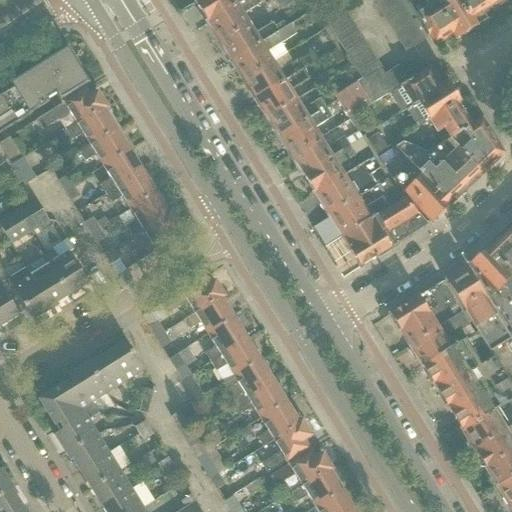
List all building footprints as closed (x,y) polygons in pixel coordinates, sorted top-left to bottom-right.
[(201,0),(195,4),(207,23),(243,0),(201,0)] [(243,0),(207,23),(214,34),(213,36),(217,43),(248,24),(242,14),(260,4),(256,0),(243,0)] [(274,0),(280,10),(296,0),(274,0)] [(382,0),(375,5),(381,14),(400,2),(398,0),(382,0)] [(418,0),(415,0),(411,3),(408,5),(434,46),(453,34),(434,4),(431,0),(423,0),(420,2),(419,0),(418,0)] [(431,0),(434,4),(442,17),(453,34),(456,39),(477,26),(460,0),(431,0)] [(484,0),(460,0),(477,26),(486,20),(481,13),(490,8),(484,0)] [(381,14),(387,24),(406,12),(400,2),(381,14)] [(325,23),(331,33),(350,21),(344,11),(325,23)] [(387,24),(393,33),(412,22),(406,12),(387,24)] [(331,33),(337,42),(356,30),(350,21),(331,33)] [(281,22),(274,27),(277,32),(285,27),(281,22)] [(393,33),(399,43),(418,31),(412,22),(393,33)] [(248,24),(217,43),(221,50),(224,50),(231,61),(260,43),(277,32),(274,27),(272,24),(255,34),(248,24)] [(260,43),(231,61),(237,72),(237,75),(241,81),(272,62),(286,53),(280,44),(296,34),(290,24),(285,27),(277,32),(260,43)] [(337,42),(343,52),(362,40),(356,30),(337,42)] [(418,31),(399,43),(405,52),(424,41),(418,31)] [(343,52),(349,61),(368,49),(362,40),(343,52)] [(29,115),(48,103),(47,101),(55,96),(59,102),(88,84),(67,49),(9,85),(11,88),(29,115)] [(349,61),(355,71),(374,59),(368,49),(349,61)] [(305,56),(296,61),(301,70),(311,64),(305,56)] [(355,71),(361,80),(380,69),(374,59),(355,71)] [(428,70),(422,60),(407,70),(413,79),(428,70)] [(248,88),(254,99),(301,70),(296,61),(279,72),(272,62),(241,81),(245,88),(248,88)] [(403,86),(413,79),(407,70),(403,64),(393,70),(403,86)] [(394,91),(389,95),(400,113),(405,111),(442,87),(430,68),(428,70),(413,79),(403,86),(394,91)] [(384,76),(380,69),(361,80),(335,97),(349,120),(360,113),(389,95),(394,91),(384,76)] [(261,114),(265,120),(296,100),(290,91),(308,80),(301,70),(254,99),(261,110),(261,114)] [(394,91),(403,86),(393,70),(384,76),(394,91)] [(417,129),(428,122),(460,102),(448,83),(442,87),(405,111),(417,129)] [(11,88),(0,95),(0,133),(29,115),(11,88)] [(63,104),(35,121),(41,131),(68,114),(75,126),(76,126),(80,123),(102,109),(104,108),(96,94),(88,99),(83,91),(66,101),(63,104)] [(272,127),(278,138),(325,109),(320,100),(302,110),(296,100),(265,120),(269,127),(272,127)] [(443,131),(448,139),(471,126),(464,114),(467,112),(460,102),(428,122),(436,135),(443,131)] [(75,126),(66,132),(72,141),(81,135),(88,147),(115,131),(113,129),(114,125),(111,120),(108,119),(106,116),(102,110),(102,109),(80,123),(76,126),(75,126)] [(285,151),(289,158),(320,139),(314,129),(331,118),(325,109),(278,138),(285,149),(285,151)] [(360,113),(349,120),(357,133),(358,133),(368,127),(360,113)] [(471,126),(448,139),(449,140),(458,148),(483,174),(500,158),(502,150),(482,119),(471,126)] [(88,147),(79,153),(84,161),(85,162),(94,156),(101,168),(128,152),(127,150),(127,147),(124,141),(121,141),(115,131),(88,147)] [(296,166),(302,176),(362,139),(358,133),(357,133),(345,141),(344,138),(327,149),(320,139),(289,158),(295,167),(296,166)] [(368,141),(377,155),(387,149),(378,134),(368,141)] [(9,138),(0,143),(0,146),(11,165),(17,162),(22,158),(9,138)] [(362,139),(302,176),(315,196),(344,178),(343,176),(339,169),(338,167),(355,156),(353,154),(366,146),(362,139)] [(440,145),(430,152),(467,190),(483,174),(480,171),(458,148),(449,140),(440,145)] [(403,143),(395,148),(410,163),(451,206),(467,190),(430,152),(427,149),(423,152),(403,143)] [(109,180),(100,185),(105,195),(107,194),(115,189),(141,173),(134,163),(135,159),(132,154),(129,153),(128,152),(101,168),(109,180)] [(11,165),(24,186),(35,179),(23,158),(22,158),(17,162),(11,165)] [(344,178),(315,196),(320,204),(319,207),(322,212),(324,212),(327,217),(357,198),(368,192),(375,188),(369,176),(380,169),(374,160),(373,158),(343,176),(344,178)] [(410,163),(392,181),(393,182),(400,190),(419,209),(432,224),(451,206),(410,163)] [(107,194),(105,195),(111,203),(111,204),(120,198),(128,210),(154,194),(153,192),(154,189),(150,184),(147,183),(141,173),(115,189),(107,194)] [(57,182),(64,192),(72,186),(66,177),(57,182)] [(357,198),(327,217),(330,221),(330,224),(332,228),(335,229),(341,238),(404,200),(390,186),(387,180),(375,188),(368,192),(375,204),(368,208),(364,202),(361,204),(357,198)] [(72,186),(64,192),(70,202),(78,197),(72,186)] [(128,226),(125,227),(126,229),(131,237),(141,231),(167,215),(164,209),(161,205),(162,201),(158,196),(155,195),(154,194),(128,210),(135,221),(128,226)] [(35,199),(16,211),(26,229),(30,234),(49,222),(35,199)] [(404,200),(341,238),(360,269),(429,226),(404,200)] [(16,211),(0,220),(0,228),(5,236),(11,246),(22,239),(30,234),(26,229),(16,211)] [(148,243),(131,254),(137,264),(138,263),(139,263),(176,239),(171,231),(178,227),(170,213),(167,215),(141,231),(141,232),(143,234),(148,243)] [(83,224),(90,234),(98,229),(92,218),(83,224)] [(511,223),(502,233),(468,265),(511,333),(511,223)] [(98,229),(90,234),(96,244),(104,239),(98,229)] [(103,255),(109,266),(118,261),(111,250),(103,255)] [(54,252),(44,258),(68,296),(87,284),(68,253),(58,259),(54,252)] [(44,258),(26,269),(51,310),(58,305),(57,304),(68,296),(44,258)] [(465,268),(445,281),(490,353),(510,340),(465,268)] [(26,269),(7,281),(11,288),(22,305),(29,317),(32,322),(51,310),(26,269)] [(201,280),(163,304),(168,312),(177,306),(184,301),(188,307),(192,314),(193,315),(219,299),(222,297),(214,283),(206,288),(201,280)] [(389,316),(408,347),(461,314),(456,307),(443,315),(439,307),(451,299),(441,283),(389,316)] [(0,327),(19,316),(8,299),(0,285),(0,327)] [(197,323),(206,337),(208,336),(233,320),(231,318),(232,314),(229,309),(225,308),(219,299),(193,315),(177,326),(181,333),(197,323)] [(415,358),(421,367),(466,340),(461,332),(469,327),(461,314),(408,347),(410,350),(408,351),(413,359),(415,358)] [(213,347),(206,352),(212,362),(221,357),(246,341),(239,331),(240,327),(237,322),(233,321),(233,320),(208,336),(206,337),(213,347)] [(157,323),(149,328),(156,339),(164,334),(157,323)] [(164,334),(156,339),(162,349),(170,344),(164,334)] [(421,367),(434,389),(479,361),(466,340),(421,367)] [(224,365),(232,378),(234,377),(259,362),(258,360),(258,357),(255,351),(252,351),(246,341),(212,362),(217,370),(224,365)] [(125,342),(110,351),(128,381),(144,371),(125,342)] [(93,359),(90,361),(110,392),(128,381),(110,351),(95,361),(93,359)] [(206,352),(195,359),(201,369),(212,362),(206,352)] [(434,389),(449,413),(506,378),(493,358),(482,365),(479,361),(434,389)] [(90,361),(72,372),(92,403),(110,392),(90,361)] [(232,378),(221,385),(229,397),(230,396),(236,405),(238,404),(247,398),(272,383),(265,373),(266,369),(263,364),(259,363),(259,362),(234,377),(232,378)] [(183,366),(175,371),(182,381),(189,376),(183,366)] [(65,383),(55,389),(75,422),(85,416),(88,421),(99,414),(92,403),(72,372),(68,375),(73,384),(67,387),(65,383)] [(196,387),(189,376),(182,381),(188,391),(196,387)] [(449,413),(462,432),(498,410),(511,401),(511,387),(506,378),(449,413)] [(238,404),(236,405),(241,413),(243,412),(250,408),(258,420),(260,419),(285,404),(284,402),(285,399),(281,394),(278,393),(272,383),(247,398),(238,404)] [(188,391),(195,402),(202,397),(196,387),(188,391)] [(39,399),(38,400),(38,401),(42,406),(55,427),(59,424),(63,430),(75,422),(55,389),(44,396),(39,399)] [(144,390),(142,397),(150,400),(152,392),(144,390)] [(142,397),(138,412),(145,415),(150,400),(142,397)] [(266,432),(256,438),(262,448),(264,446),(271,442),(298,424),(292,415),(292,411),(289,406),(286,405),(285,404),(260,419),(258,420),(266,432)] [(170,417),(183,438),(191,433),(184,423),(195,417),(188,406),(170,417)] [(498,410),(462,432),(466,440),(465,444),(468,449),(472,450),(473,451),(507,431),(506,430),(509,428),(503,418),(498,410)] [(53,436),(65,455),(97,435),(88,421),(85,416),(75,422),(63,430),(53,436)] [(145,421),(134,428),(138,435),(149,428),(145,421)] [(279,453),(261,464),(266,473),(268,472),(270,471),(289,459),(306,449),(301,441),(309,437),(300,423),(298,424),(271,442),(279,453)] [(483,467),(485,470),(511,453),(511,426),(509,428),(506,430),(507,431),(473,451),(478,459),(477,462),(480,467),(483,467)] [(149,428),(138,435),(142,441),(153,434),(149,428)] [(191,433),(183,438),(196,459),(204,454),(197,444),(191,433)] [(72,460),(79,472),(108,453),(97,435),(65,455),(70,462),(72,460)] [(108,453),(79,472),(91,490),(120,472),(120,471),(129,465),(118,447),(108,453)] [(291,463),(268,477),(274,487),(293,475),(295,479),(300,487),(301,488),(302,487),(327,472),(331,470),(322,456),(314,461),(308,452),(291,463)] [(495,486),(496,488),(511,478),(511,453),(485,470),(489,477),(488,480),(491,485),(495,486)] [(204,454),(196,459),(209,480),(216,475),(226,469),(220,458),(210,464),(204,454)] [(167,458),(157,465),(161,472),(172,465),(167,458)] [(172,465),(161,472),(165,478),(175,471),(172,465)] [(0,495),(13,487),(1,469),(0,469),(0,495)] [(91,490),(102,509),(131,490),(120,472),(91,490)] [(300,487),(291,493),(297,503),(306,497),(314,509),(315,509),(341,493),(339,491),(340,487),(337,482),(333,481),(327,472),(302,487),(301,488),(300,487)] [(223,486),(216,475),(209,480),(216,491),(223,486)] [(511,511),(511,478),(496,488),(502,497),(501,500),(504,506),(507,505),(511,511)] [(131,490),(102,509),(104,511),(137,511),(143,509),(154,502),(142,484),(131,490)] [(0,495),(0,511),(15,511),(23,508),(16,496),(18,495),(13,487),(0,495)] [(352,511),(347,504),(348,500),(345,495),(341,494),(341,493),(315,509),(314,509),(315,511),(352,511)] [(191,495),(180,502),(184,508),(194,501),(193,499),(191,495)] [(184,508),(178,511),(201,511),(194,501),(184,508)]
